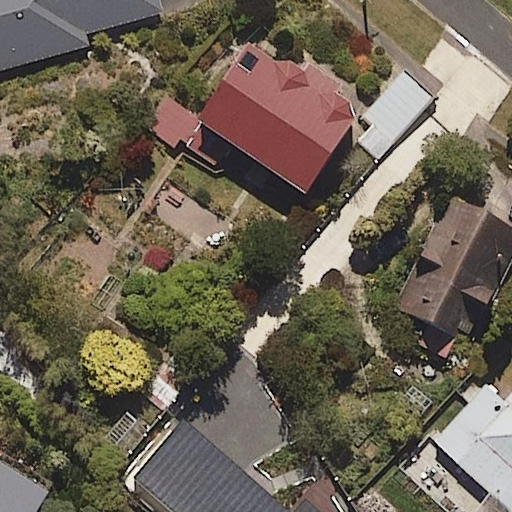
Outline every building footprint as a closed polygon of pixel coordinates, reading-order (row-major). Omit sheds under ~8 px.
[(161,13),(157,0),(0,0),(0,70),(87,46),(84,35),(161,13)] [(194,118),(178,143),(212,165),(226,144),(301,193),(354,112),(244,41),(194,118)] [(178,143),(194,118),(160,96),(138,129),(172,151),(178,143)] [(511,258),(511,179),(505,176),(485,215),(445,193),(385,303),(428,326),(418,343),(455,363),(511,258)] [(511,511),(511,386),(501,398),(484,383),(431,442),(510,511),(511,511)] [(238,472),(183,423),(123,490),(148,511),(230,511),(215,498),(238,472)] [(0,511),(31,511),(46,487),(0,459),(0,511)]
